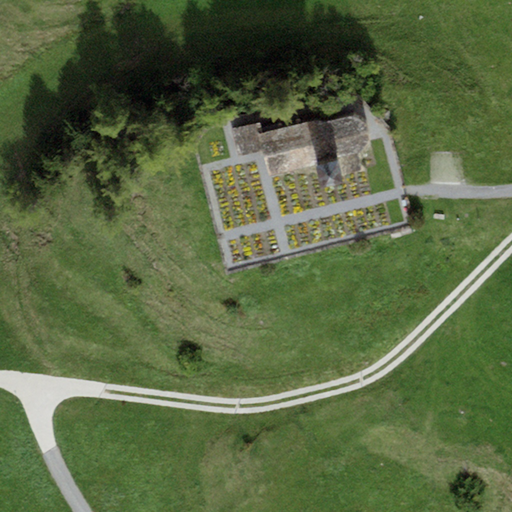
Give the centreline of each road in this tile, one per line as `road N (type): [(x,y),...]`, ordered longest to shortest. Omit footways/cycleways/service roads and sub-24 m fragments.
road 1 (track): [(511,242),(389,362),(349,384),(290,400),(218,405),(0,380)]
road 2 (track): [(44,383),(39,414),(78,511)]
